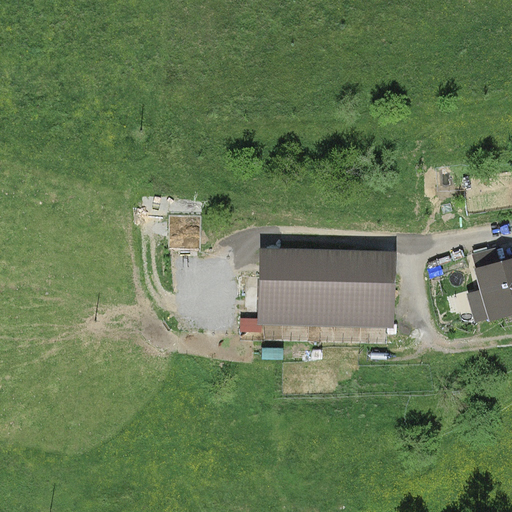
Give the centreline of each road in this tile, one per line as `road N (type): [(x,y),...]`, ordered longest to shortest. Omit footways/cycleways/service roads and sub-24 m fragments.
road 1 (track): [(511,230),(430,246),(257,240),(234,254),(217,279),(214,317),(229,346)]
road 2 (track): [(229,346),(260,354),(409,352),(511,332)]
